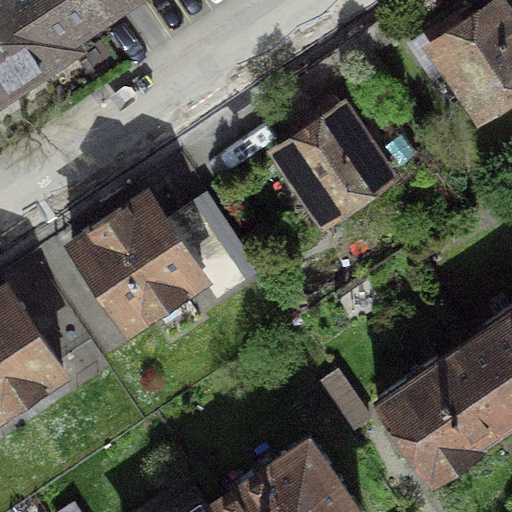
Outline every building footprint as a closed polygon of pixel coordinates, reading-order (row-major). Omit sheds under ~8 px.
[(0,0),(0,82),(70,35),(67,30),(112,0),(0,0)] [(441,48),(438,50),(479,111),(511,88),(511,20),(498,0),(492,0),(461,21),(455,11),(428,28),(441,48)] [(314,120),(277,146),(324,214),(387,171),(385,168),(414,148),(378,95),(347,116),(332,94),(308,111),(314,120)] [(146,188),(71,238),(127,322),(202,271),(217,293),(237,279),(187,205),(167,218),(146,188)] [(6,282),(0,285),(0,406),(62,366),(6,282)] [(511,301),(459,338),(511,414),(511,301)] [(511,414),(459,338),(376,394),(433,477),(483,442),(480,437),(511,415),(511,414)] [(215,499),(223,511),(358,511),(306,436),(215,499)] [(223,511),(215,499),(195,511),(223,511)]
